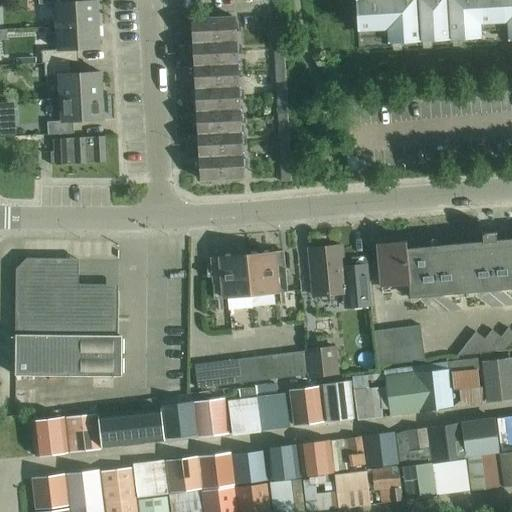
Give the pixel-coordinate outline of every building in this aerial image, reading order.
[(39,0),(40,4),(56,4),(57,28),(99,26),(98,2),(68,4),(67,0),(39,0)] [(511,0),(355,0),(359,50),(511,40),(511,0)] [(193,20),(194,43),(236,41),(235,18),(193,20)] [(272,23),(273,35),(284,34),(283,23),(272,23)] [(58,50),(42,51),(43,63),(79,62),(78,50),(100,49),(99,26),(57,28),(58,50)] [(273,35),(273,46),(284,45),(284,34),(273,35)] [(194,43),(195,66),(237,64),(236,41),(194,43)] [(273,46),(274,57),(285,57),(284,45),(273,46)] [(274,57),(274,69),(285,68),(285,57),(274,57)] [(79,63),(79,62),(43,63),(43,65),(45,64),(45,77),(59,76),(60,98),(103,96),(101,73),(71,74),(71,63),(79,63)] [(195,66),(196,89),(238,87),(237,64),(195,66)] [(274,69),(275,80),(286,79),(285,68),(274,69)] [(275,80),(275,91),(286,91),(286,79),(275,80)] [(197,112),(239,110),(238,87),(196,89),(197,112)] [(275,91),(276,103),(287,102),(286,91),(275,91)] [(104,119),(103,96),(60,98),(61,122),(47,122),(48,134),(74,133),(73,121),(104,119)] [(276,103),(276,114),(287,113),(287,102),(276,103)] [(198,135),(240,133),(239,110),(197,112),(198,135)] [(276,114),(277,125),(288,125),(287,113),(276,114)] [(277,125),(277,137),(288,136),(288,125),(277,125)] [(200,158),(241,156),(240,133),(198,135),(200,158)] [(277,137),(278,148),(289,147),(288,136),(277,137)] [(51,165),(106,162),(104,137),(54,139),(55,152),(50,153),(51,165)] [(278,148),(278,159),(290,159),(289,147),(278,148)] [(200,158),(201,181),(243,179),(241,156),(200,158)] [(352,157),(346,157),(347,172),(353,172),(358,171),(356,156),(352,157)] [(278,159),(279,171),(290,170),(290,159),(278,159)] [(279,171),(279,182),(291,182),(290,170),(279,171)] [(406,242),(377,245),(381,288),(409,285),(410,299),(511,289),(511,245),(497,247),(496,233),(482,234),(484,249),(408,256),(406,242)] [(352,308),(371,306),(367,266),(348,268),(348,270),(344,270),(342,247),(309,250),(314,297),(346,294),(346,291),(350,291),(352,308)] [(285,271),(291,270),(289,255),(284,256),(283,252),(211,259),(211,263),(206,263),(207,278),(213,278),(215,300),(287,293),(285,271)] [(121,378),(122,338),(118,338),(119,294),(117,294),(117,297),(98,297),(98,287),(78,287),(78,261),(27,261),(17,271),(16,377),(121,378)] [(420,326),(397,329),(398,341),(422,337),(420,326)] [(511,330),(508,328),(501,337),(489,353),(506,350),(511,342),(511,330)] [(401,364),(400,352),(398,341),(397,329),(374,332),(378,367),(401,364)] [(485,339),(473,355),(489,353),(501,337),(492,330),(485,339)] [(485,339),(476,332),(457,357),(473,355),(485,339)] [(400,352),(423,349),(422,337),(398,341),(400,352)] [(309,375),(309,378),(339,375),(336,346),(305,350),(306,352),(309,375)] [(400,352),(401,364),(425,361),(423,349),(400,352)] [(309,375),(306,352),(293,353),(296,377),(309,375)] [(296,377),(293,353),(281,355),(284,379),(296,377)] [(284,379),(281,355),(269,356),(272,380),(284,379)] [(272,380),(269,356),(256,358),(259,382),(272,380)] [(511,357),(481,361),(487,404),(511,400),(511,357)] [(259,382),(256,358),(244,359),(247,383),(259,382)] [(247,383),(244,359),(232,361),(235,385),(247,383)] [(479,369),(478,359),(449,362),(452,391),(460,390),(461,402),(470,406),(485,404),(483,387),(479,387),(477,369),(479,369)] [(235,385),(232,361),(220,363),(223,386),(235,385)] [(449,362),(414,366),(421,412),(454,408),(452,391),(449,362)] [(223,386),(220,363),(207,364),(210,388),(223,386)] [(210,388),(207,364),(195,366),(198,389),(210,388)] [(388,409),(390,416),(421,412),(414,366),(383,370),(386,386),(388,409)] [(368,375),(352,377),(357,420),(383,417),(382,410),(387,409),(386,386),(369,388),(368,375)] [(349,380),(319,385),(319,386),(324,421),(325,425),(355,420),(349,380)] [(225,389),(232,435),(290,427),(288,413),(289,413),(287,398),(286,393),(257,398),(255,384),(225,389)] [(319,386),(289,390),(294,425),(324,421),(319,386)] [(100,427),(103,446),(123,443),(123,446),(144,444),(144,441),(165,439),(161,410),(160,397),(96,404),(100,427)] [(224,400),(194,403),(199,439),(228,436),(224,400)] [(193,404),(162,408),(167,441),(197,437),(193,404)] [(67,444),(69,444),(70,454),(100,452),(98,431),(97,414),(65,417),(65,421),(67,444)] [(511,416),(498,419),(501,447),(504,447),(504,448),(511,446),(511,416)] [(65,417),(32,420),(35,456),(68,454),(67,444),(65,421),(65,417)] [(494,418),(461,423),(466,458),(498,453),(495,427),(494,419),(494,418)] [(427,427),(432,463),(432,464),(467,459),(466,458),(461,423),(427,427)] [(432,463),(427,427),(406,430),(396,434),(399,467),(402,467),(432,463)] [(394,431),(362,435),(362,437),(365,462),(379,460),(398,458),(394,431)] [(362,437),(330,440),(334,473),(366,469),(365,462),(362,437)] [(330,440),(296,444),(299,478),(324,475),(325,475),(333,474),(334,474),(334,473),(330,440)] [(270,484),(300,480),(299,478),(296,444),(265,447),(270,484)] [(264,451),(231,454),(234,484),(267,481),(264,451)] [(205,488),(233,484),(229,452),(200,456),(205,488)] [(511,452),(499,454),(501,470),(504,486),(511,485),(511,452)] [(467,459),(471,491),(503,486),(498,453),(466,458),(467,459)] [(199,456),(165,460),(169,494),(203,489),(204,489),(199,456)] [(467,459),(432,464),(436,495),(471,491),(467,459)] [(165,460),(133,464),(137,498),(169,494),(165,460)] [(432,464),(402,468),(406,499),(436,495),(432,464)] [(379,491),(381,503),(403,500),(399,466),(380,468),(366,470),(369,492),(379,491)] [(105,511),(137,511),(132,467),(100,471),(105,511)] [(371,504),(369,492),(366,470),(334,474),(333,474),(333,475),(338,508),(371,504)] [(69,509),(69,511),(101,511),(97,472),(65,476),(69,509)] [(68,506),(64,474),(32,478),(36,510),(68,506)] [(304,511),(310,511),(338,508),(333,475),(324,476),(325,493),(316,494),(315,480),(302,481),(304,496),(303,496),(304,511)] [(304,511),(303,496),(301,479),(300,480),(270,484),(273,511),(304,511)] [(269,511),(266,482),(234,486),(237,511),(269,511)] [(203,489),(204,499),(205,511),(237,511),(234,486),(205,491),(204,489),(203,489)] [(203,489),(169,494),(171,511),(204,511),(203,499),(204,499),(203,489)] [(168,511),(167,497),(138,500),(139,511),(168,511)]
